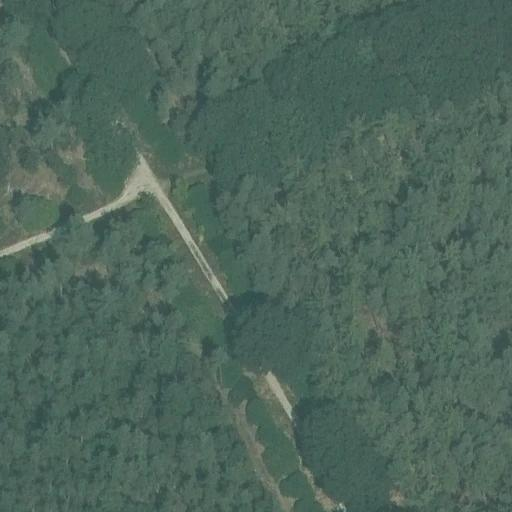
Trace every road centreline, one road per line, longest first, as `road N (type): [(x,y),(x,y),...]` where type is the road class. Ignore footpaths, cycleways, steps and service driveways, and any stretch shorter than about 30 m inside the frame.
road 1 (track): [(157,186),(511,43)]
road 2 (track): [(157,186),(345,511)]
road 3 (track): [(48,0),(157,186)]
road 4 (track): [(0,251),(157,186)]
